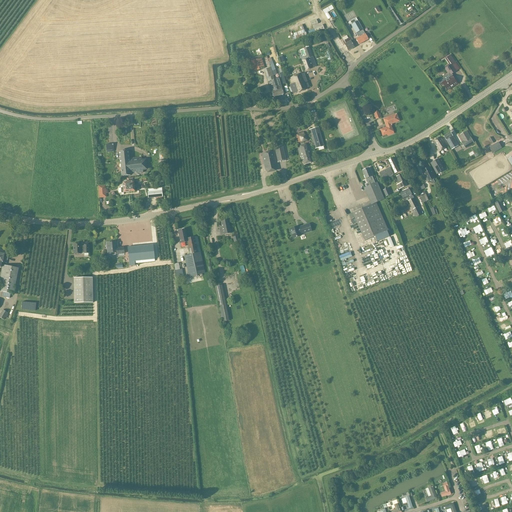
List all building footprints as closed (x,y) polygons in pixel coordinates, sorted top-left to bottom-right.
[(332,5),(323,11),(324,14),(333,8),(332,5)] [(399,25),(401,24),(390,6),(387,8),(399,25)] [(350,22),(359,38),(356,39),(359,45),(368,40),(356,18),(350,22)] [(306,31),(309,30),(306,23),(300,25),(302,30),(294,33),(295,38),(307,34),(306,31)] [(349,38),(342,42),(344,45),(348,51),(354,48),(351,41),(349,38)] [(305,49),(308,58),(302,60),(305,71),(316,67),(309,47),(305,49)] [(254,71),(265,68),(262,58),(261,58),(260,56),(250,59),(251,59),(243,62),(244,66),(252,64),(254,71)] [(438,81),(440,84),(442,83),(447,91),(458,84),(451,75),(459,70),(450,56),(445,59),(449,64),(445,67),(446,69),(445,69),(449,74),(438,81)] [(270,67),(273,76),(277,74),(272,61),(269,63),(269,65),(270,67)] [(277,90),(276,87),(277,87),(275,80),(274,80),(273,76),(270,67),(266,69),(267,70),(264,71),(268,82),(273,98),(278,96),(277,93),(279,92),(278,90),(277,90)] [(282,85),(286,84),(284,78),(282,70),(281,68),(278,69),(278,72),(282,85)] [(296,93),(308,89),(302,74),(290,78),(292,84),(290,85),(293,93),(295,92),(296,93)] [(283,94),(279,79),(275,80),(277,87),(276,87),(277,90),(278,90),(279,92),(277,93),(278,96),(283,94)] [(394,134),(390,125),(399,121),(396,114),(383,119),(386,127),(380,130),(383,136),(387,135),(387,136),(394,134)] [(319,151),(324,149),(318,128),(309,130),(314,149),(318,148),(319,151)] [(298,143),(301,142),(307,141),(305,134),(304,132),(296,134),(298,143)] [(458,146),(451,133),(444,136),(452,149),(458,146)] [(440,152),(447,147),(441,137),(433,142),(440,152)] [(471,137),(462,142),(466,149),(474,144),(471,137)] [(493,154),(502,148),(498,142),(489,147),(493,154)] [(311,156),(308,146),(298,149),(300,156),(300,157),(301,157),(304,165),(312,162),(311,156)] [(275,149),(277,156),(278,162),(285,160),(285,157),(285,156),(283,148),(275,149)] [(130,175),(130,174),(143,172),(143,171),(147,170),(146,160),(142,160),(142,157),(129,158),(129,156),(128,151),(119,152),(120,156),(122,176),(130,175)] [(262,154),(262,156),(265,171),(277,168),(274,156),(273,151),(262,154)] [(394,175),(394,174),(401,171),(394,158),(388,161),(391,167),(380,172),(383,180),(394,175)] [(444,170),(438,159),(431,163),(437,174),(444,170)] [(430,181),(431,184),(433,184),(434,183),(435,182),(434,179),(436,178),(430,167),(422,171),(424,174),(428,182),(430,181)] [(370,168),(362,171),(363,170),(368,181),(369,181),(371,185),(376,182),(370,168)] [(399,189),(395,190),(396,192),(393,193),(394,194),(400,191),(399,189),(407,186),(405,181),(402,174),(397,176),(399,179),(398,179),(400,183),(397,185),(399,189)] [(135,192),(134,188),(137,188),(136,184),(134,184),(134,182),(142,182),(142,180),(142,179),(141,177),(127,179),(127,182),(123,183),(123,188),(121,188),(121,193),(124,193),(135,192)] [(364,188),(371,205),(353,213),(365,241),(375,236),(387,231),(388,230),(377,203),(384,200),(385,199),(377,182),(364,188)] [(389,188),(383,190),(386,197),(391,194),(389,188)] [(413,195),(409,189),(400,192),(404,199),(413,195)] [(148,192),(147,192),(148,198),(156,198),(156,200),(162,199),(162,191),(157,191),(148,192)] [(418,195),(422,203),(424,203),(429,200),(427,195),(426,195),(424,192),(418,195)] [(409,201),(408,201),(413,210),(414,209),(418,207),(414,198),(409,201)] [(500,201),(495,203),(498,210),(503,208),(500,201)] [(221,222),(222,227),(219,228),(221,236),(231,233),(228,220),(221,222)] [(297,226),(289,228),(293,239),(301,236),(300,235),(312,231),(310,223),(297,227),(297,226)] [(189,255),(184,256),(189,277),(205,273),(197,236),(187,238),(185,230),(178,231),(180,240),(181,243),(187,242),(189,255)] [(389,237),(387,231),(375,236),(377,242),(389,237)] [(486,236),(479,239),(482,245),(489,242),(486,236)] [(108,253),(112,253),(112,255),(119,254),(119,256),(124,255),(124,248),(118,248),(117,242),(107,243),(108,253)] [(81,244),(73,244),(73,254),(81,254),(81,252),(84,252),(84,253),(88,253),(88,245),(84,245),(84,247),(81,247),(81,244)] [(155,261),(155,260),(155,259),(153,245),(128,247),(129,266),(135,266),(135,263),(155,261)] [(179,263),(174,264),(177,278),(183,277),(182,269),(182,268),(179,268),(179,263)] [(2,265),(0,276),(0,291),(3,292),(2,297),(10,298),(11,294),(14,295),(19,268),(2,265)] [(92,277),(74,278),(74,303),(92,303),(92,277)] [(222,322),(230,321),(222,285),(215,287),(222,322)] [(487,298),(494,313),(501,310),(493,295),(487,298)] [(22,302),(21,310),(36,311),(36,303),(22,302)] [(486,419),(492,416),(489,409),(483,412),(486,419)] [(477,454),(483,452),(480,445),(475,446),(477,454)] [(498,459),(496,459),(497,464),(505,462),(503,454),(498,455),(498,459)] [(446,491),(441,492),(442,497),(452,495),(449,482),(444,483),(446,491)] [(424,489),(429,502),(438,498),(434,486),(424,489)] [(409,508),(413,508),(411,496),(402,498),(403,504),(408,503),(409,508)] [(393,510),(393,511),(399,511),(402,511),(399,503),(395,505),(397,508),(393,510)] [(445,506),(447,511),(457,511),(455,503),(445,506)]
